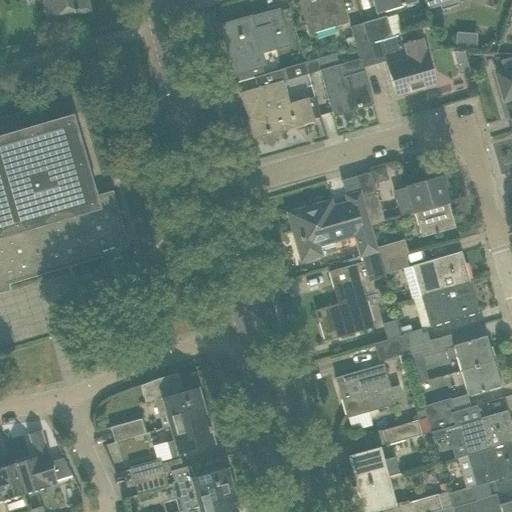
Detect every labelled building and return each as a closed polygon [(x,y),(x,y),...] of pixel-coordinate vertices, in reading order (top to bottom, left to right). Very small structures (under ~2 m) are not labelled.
[(43,0),(47,16),(72,11),(73,14),(88,10),(85,0),(43,0)] [(302,0),(298,2),(304,21),(308,34),(348,22),(341,0),(302,0)] [(416,1),(415,0),(371,0),(375,13),(416,1)] [(437,0),(441,10),(459,5),(458,1),(460,0),(437,0)] [(250,17),(220,26),(234,75),(236,74),(238,81),(252,77),(262,74),(260,67),(264,66),(260,52),(287,44),(278,10),(250,18),(250,17)] [(361,23),(367,43),(392,36),(392,35),(385,16),(361,23)] [(349,26),(355,47),(367,43),(361,23),(349,26)] [(402,49),(400,44),(398,34),(392,35),(392,36),(367,43),(373,64),(385,61),(383,54),(402,49)] [(436,87),(422,38),(402,43),(407,58),(386,64),(396,98),(436,87)] [(361,67),(373,64),(367,43),(355,47),(361,67)] [(341,76),(338,64),(335,54),(316,59),(319,69),(332,116),(372,105),(362,70),(341,76)] [(256,88),(239,93),(247,120),(242,122),(246,138),(251,136),(252,139),(314,122),(313,119),(320,117),(314,97),(307,99),(307,98),(289,103),(283,81),(308,74),(304,62),(262,74),(252,77),(256,88)] [(511,68),(496,73),(505,101),(511,99),(511,68)] [(0,287),(129,249),(112,191),(95,196),(72,115),(42,124),(37,107),(0,118),(0,287)] [(400,216),(413,212),(446,203),(439,177),(406,187),(393,191),(400,216)] [(330,201),(286,213),(292,231),(301,263),(322,256),(320,246),(354,236),(359,256),(360,257),(360,256),(377,251),(376,247),(369,225),(362,198),(360,192),(345,196),(347,203),(332,207),(330,201)] [(376,194),(362,198),(370,225),(383,220),(381,214),(376,194)] [(446,203),(413,212),(421,238),(454,228),(446,203)] [(376,247),(377,251),(380,261),(404,254),(407,253),(403,239),(376,247)] [(411,266),(420,296),(469,282),(460,252),(411,266)] [(404,254),(380,261),(384,274),(407,267),(404,254)] [(359,256),(346,260),(348,266),(362,262),(360,256),(360,257),(359,256)] [(328,272),(337,305),(315,311),(324,342),(374,327),(362,286),(369,284),(362,262),(348,266),(328,272)] [(469,282),(420,296),(429,327),(478,313),(469,282)] [(425,328),(401,335),(405,348),(429,340),(425,328)] [(405,348),(401,335),(372,343),(377,361),(406,353),(405,348)] [(455,357),(459,371),(492,362),(485,336),(452,346),(444,349),(447,360),(455,357)] [(433,353),(429,340),(405,348),(406,353),(408,361),(433,353)] [(492,362),(459,371),(467,397),(500,387),(492,362)] [(354,373),(334,378),(346,418),(347,418),(367,412),(402,402),(397,385),(389,387),(383,364),(354,373)] [(154,380),(139,386),(144,403),(153,400),(161,429),(169,426),(205,416),(198,389),(178,395),(172,376),(177,374),(177,373),(154,380)] [(425,417),(425,420),(450,413),(453,411),(449,398),(422,406),(423,409),(424,415),(425,417)] [(420,401),(412,403),(416,417),(424,415),(423,409),(422,406),(420,401)] [(457,425),(466,455),(511,442),(511,428),(507,410),(457,425)] [(454,425),(450,413),(425,420),(429,432),(454,425)] [(173,440),(165,442),(170,459),(179,456),(178,453),(213,443),(205,416),(169,426),(173,440)] [(425,420),(425,417),(381,430),(385,445),(429,432),(425,420)] [(109,428),(114,442),(144,434),(140,419),(109,428)] [(34,457),(13,464),(22,494),(37,490),(56,484),(48,453),(47,454),(40,430),(27,434),(34,457)] [(511,442),(466,455),(475,486),(511,475),(511,442)] [(347,456),(355,486),(387,477),(387,476),(398,473),(394,456),(382,459),(379,448),(347,456)] [(129,467),(133,481),(164,472),(160,459),(129,467)] [(0,501),(22,494),(13,464),(0,467),(0,501)] [(177,511),(179,511),(196,507),(234,496),(227,470),(191,480),(191,478),(188,466),(170,471),(173,482),(172,482),(170,485),(177,511)] [(164,472),(133,481),(137,495),(168,487),(164,472)] [(387,477),(355,486),(361,511),(373,511),(395,506),(387,477)] [(450,506),(451,507),(475,500),(475,499),(471,486),(446,493),(450,506)] [(428,511),(431,511),(450,506),(446,493),(446,491),(401,504),(403,511),(428,511)] [(511,511),(511,500),(498,505),(495,493),(475,499),(475,500),(451,507),(452,511),(511,511)] [(196,507),(197,511),(238,511),(234,496),(196,507)]
